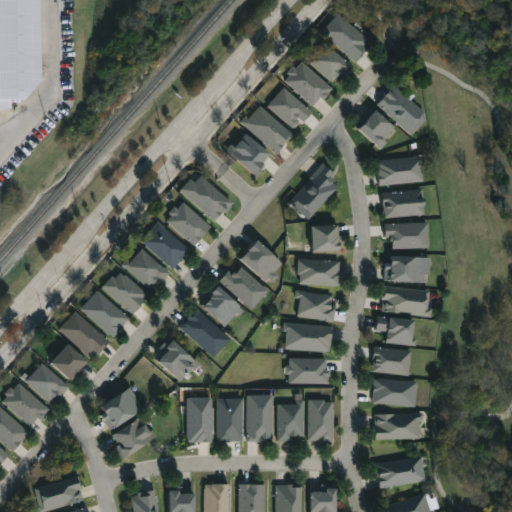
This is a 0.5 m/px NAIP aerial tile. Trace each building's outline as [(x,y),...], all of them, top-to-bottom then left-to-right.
[(0,0),(37,0),(37,81),(22,98),(0,99),(0,0)] [(320,33),(337,14),(370,44),(354,63),(320,33)] [(350,67),(333,85),(308,62),(325,43),(350,67)] [(314,107),(331,88),(301,61),(284,80),(314,107)] [(426,117),(409,136),(375,104),(391,86),(426,117)] [(267,105),(293,129),(301,120),(303,122),(312,112),(284,87),(267,105)] [(242,122),(260,105),(290,135),(273,153),(242,122)] [(382,148),(356,136),(367,113),(393,125),(382,148)] [(251,174),(226,151),(243,133),(268,157),(251,174)] [(378,186),(376,161),(419,159),(420,183),(378,186)] [(342,184),(307,220),(288,202),(323,166),(342,184)] [(179,192),(197,173),(231,203),(214,223),(179,192)] [(423,216),(422,190),(381,192),(382,217),(423,216)] [(211,227),(182,201),(165,220),(193,246),(211,227)] [(172,270),(140,242),(157,223),(189,252),(172,270)] [(428,248),(427,223),(384,224),(384,238),(391,238),(391,249),(428,248)] [(309,227),(337,227),(337,252),(309,252),(309,227)] [(239,258),(267,285),(276,275),(273,272),(281,264),(256,240),(239,258)] [(168,273),(152,292),(123,267),(139,248),(168,273)] [(427,259),(427,284),(385,283),(385,258),(427,259)] [(339,261),(339,286),(299,286),(299,261),(339,261)] [(250,310),(267,291),(241,267),(234,274),(229,270),(219,281),(250,310)] [(136,312),(102,294),(114,273),(147,291),(136,312)] [(199,304),(217,287),(239,310),(221,328),(199,304)] [(379,313),(382,288),(429,293),(426,318),(379,313)] [(128,320),(111,338),(80,309),(97,291),(128,320)] [(296,317),(300,292),(336,297),(332,322),(296,317)] [(228,340),(212,358),(179,327),(196,310),(228,340)] [(93,360),(58,331),(73,312),(108,341),(93,360)] [(412,318),(376,317),(375,331),(385,332),(385,344),(415,345),(415,338),(411,338),(412,318)] [(330,327),(329,352),(284,349),(286,324),(330,327)] [(153,359),(171,341),(197,366),(178,384),(153,359)] [(47,364),(64,345),(87,365),(70,384),(47,364)] [(370,372),(407,376),(410,351),(373,347),(370,372)] [(328,359),(289,358),(289,366),(285,366),(285,375),(289,375),(289,384),(327,384),(328,359)] [(24,382),(42,364),(67,389),(49,407),(24,382)] [(372,406),(372,380),(414,381),(413,406),(372,406)] [(48,409),(18,382),(0,400),(30,428),(48,409)] [(96,405),(131,391),(141,414),(106,428),(96,405)] [(247,397),(271,397),(271,441),(247,441),(247,397)] [(211,443),(186,443),(186,399),(211,399),(211,443)] [(241,442),(217,442),(217,400),(241,400),(241,442)] [(307,441),(307,401),(332,401),(332,441),(307,441)] [(302,403),(302,441),(277,441),(277,403),(302,403)] [(0,441),(11,452),(29,433),(0,407),(0,441)] [(373,415),(418,415),(418,441),(373,441),(373,415)] [(121,461),(112,448),(117,445),(111,437),(138,417),(153,437),(121,461)] [(0,463),(8,455),(0,447),(0,463)] [(376,489),(374,464),(419,460),(422,484),(376,489)] [(39,511),(33,489),(77,478),(83,502),(43,511),(39,511)] [(238,511),(263,511),(264,484),(239,484),(238,511)] [(228,485),(228,511),(203,511),(203,485),(228,485)] [(276,511),(276,486),(300,486),(300,511),(276,511)] [(157,511),(131,511),(129,495),(154,491),(157,511)] [(332,491),(332,511),(308,511),(308,491),(332,491)] [(167,511),(167,493),(191,493),(191,511),(167,511)] [(381,511),(381,510),(423,495),(428,511),(381,511)]
